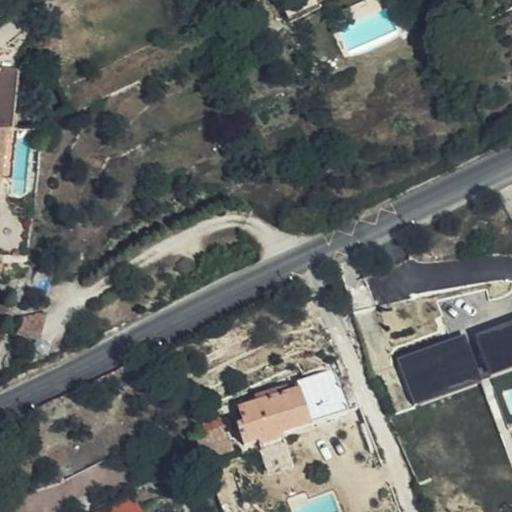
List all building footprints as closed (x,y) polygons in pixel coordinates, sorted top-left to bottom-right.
[(0,177),(6,127),(15,128),(18,68),(0,67),(0,177)] [(511,352),(511,321),(484,330),(489,348),(445,361),(442,353),(405,371),(416,394),(453,376),(450,371),(511,352)] [(160,345),(153,349),(158,361),(165,359),(160,345)] [(318,381),(299,387),(311,423),(330,417),(318,381)] [(244,423),(238,425),(244,445),(259,440),(280,434),(311,423),(299,387),(280,393),(279,387),(258,394),(260,400),(239,407),(244,423)] [(447,427),(436,402),(406,414),(415,439),(447,427)] [(195,432),(204,456),(234,446),(226,422),(195,432)] [(259,440),(261,446),(282,439),(280,434),(259,440)] [(60,460),(73,484),(118,461),(105,437),(60,460)] [(142,511),(138,502),(117,511),(142,511)]
